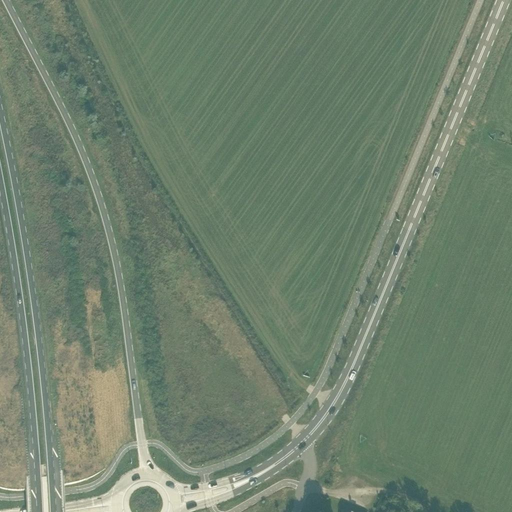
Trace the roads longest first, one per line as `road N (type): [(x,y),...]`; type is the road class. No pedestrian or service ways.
road 1 (primary): [(148,476),(99,198),(5,0)]
road 2 (primary): [(301,445),(347,379),(502,0)]
road 3 (primary): [(51,511),(43,383),(0,112)]
road 4 (primary): [(0,183),(30,385),(39,511)]
